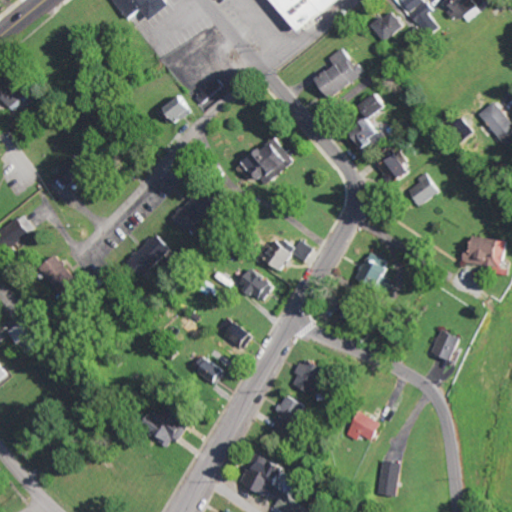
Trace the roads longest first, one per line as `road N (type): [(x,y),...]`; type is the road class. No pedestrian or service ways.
road 1 (residential): [(186,511),(358,205),(352,172),(206,0)]
road 2 (residential): [(92,248),(210,113),(357,0)]
road 3 (residential): [(461,511),(449,419),(425,384),(294,326)]
